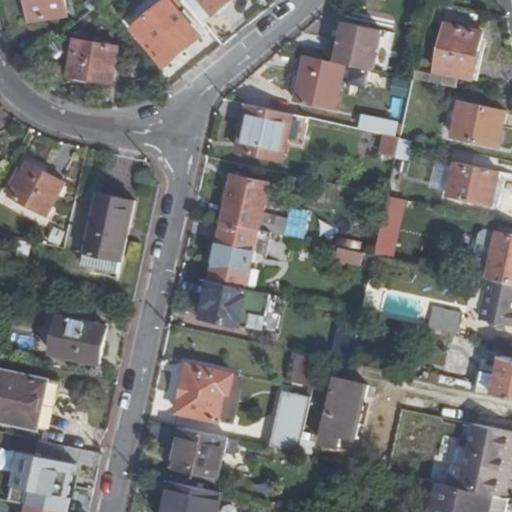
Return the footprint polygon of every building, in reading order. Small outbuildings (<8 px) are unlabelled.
[(68,0),(30,0),(33,18),(71,13),(68,0)] [(174,0),(168,0),(137,25),(168,64),(203,36),(174,0)] [(204,0),(216,14),(232,0),(204,0)] [(343,41),(338,63),(347,65),(375,71),(384,30),(347,23),(343,41)] [(484,36),(448,26),(436,72),(455,77),(473,81),(484,36)] [(337,39),(332,62),(338,63),(343,41),(337,39)] [(121,46),(80,40),(74,75),(114,81),(121,46)] [(336,112),(347,65),(338,63),(332,62),(307,56),(298,104),(336,112)] [(436,72),(434,84),(453,88),(455,77),(436,72)] [(400,117),(405,98),(385,93),(380,112),(400,117)] [(509,114),(465,104),(457,138),(501,147),(509,114)] [(304,117),(250,106),(240,152),(294,164),(298,144),(317,148),(323,122),(304,117)] [(382,154),(397,158),(401,141),(401,139),(386,135),(382,154)] [(410,142),(401,141),(397,158),(406,160),(410,142)] [(66,184),(30,161),(15,189),(50,211),(66,184)] [(500,184),(502,173),(457,163),(449,197),(493,207),(500,184)] [(235,177),(225,223),(261,231),(286,236),(291,220),(266,215),(268,202),(280,205),(282,194),(270,191),(272,185),(235,177)] [(88,249),(100,186),(81,182),(69,246),(88,249)] [(507,185),(500,184),(493,207),(502,208),(507,185)] [(140,198),(104,190),(87,262),(125,270),(140,198)] [(379,254),(400,256),(406,197),(385,195),(379,254)] [(225,223),(212,281),(248,289),(261,231),(225,223)] [(491,281),(511,285),(511,236),(499,234),(487,231),(481,235),(475,262),(482,264),(479,278),(489,280),(491,281)] [(362,253),(338,248),(335,262),(345,264),(345,262),(360,265),(362,253)] [(485,311),(491,281),(489,280),(479,278),(477,278),(470,308),(485,311)] [(244,323),(251,290),(248,289),(212,281),(211,281),(204,315),(244,323)] [(511,285),(491,281),(485,311),(483,321),(511,327),(511,285)] [(430,329),(458,335),(462,315),(435,309),(430,329)] [(256,310),(254,326),(280,329),(282,313),(256,310)] [(65,315),(58,353),(104,364),(112,325),(65,315)] [(288,375),(303,383),(315,359),(300,352),(288,375)] [(487,366),(481,393),(511,399),(511,358),(506,357),(503,370),(487,366)] [(234,376),(190,365),(178,413),(219,422),(225,396),(229,397),(234,376)] [(54,379),(0,366),(0,417),(43,427),(54,379)] [(371,375),(339,367),(321,441),(340,446),(343,433),(357,436),(371,375)] [(281,390),(269,446),(300,453),(304,433),(312,397),(281,390)] [(511,418),(477,411),(474,425),(476,426),(511,433),(511,418)] [(211,478),(220,436),(175,426),(167,467),(211,478)] [(464,481),(462,489),(492,495),(500,497),(511,444),(511,433),(476,426),(468,463),(464,481)] [(318,436),(304,433),(300,453),(314,456),(318,436)] [(409,454),(393,451),(389,468),(405,471),(409,454)] [(452,479),(464,481),(468,463),(456,460),(452,479)] [(218,511),(222,492),(173,481),(166,511),(218,511)] [(462,489),(438,484),(432,511),(488,511),(492,495),(462,489)] [(292,494),(289,506),(304,510),(314,511),(317,503),(305,500),(305,496),(292,494)] [(500,511),(504,498),(500,497),(492,495),(488,511),(500,511)] [(327,497),(324,511),(340,511),(343,501),(327,497)]
